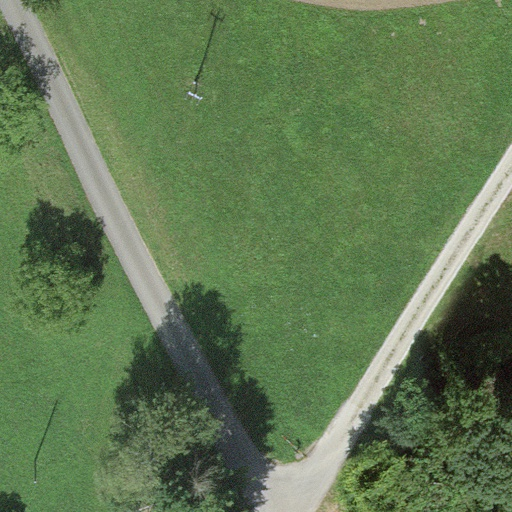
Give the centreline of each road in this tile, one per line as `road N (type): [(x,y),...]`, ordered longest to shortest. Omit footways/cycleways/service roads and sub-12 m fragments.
road 1 (unclassified): [(14,0),(81,148),(271,511)]
road 2 (track): [(511,164),(300,511)]
